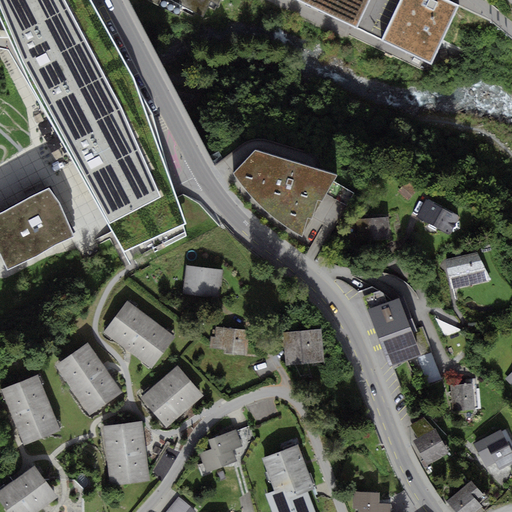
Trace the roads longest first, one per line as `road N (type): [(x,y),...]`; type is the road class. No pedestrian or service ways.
road 1 (tertiary): [(112,0),(221,202),(337,309),(402,461),(434,511)]
road 2 (residential): [(342,511),(308,422),(296,402),(274,390),(224,408),(142,511)]
